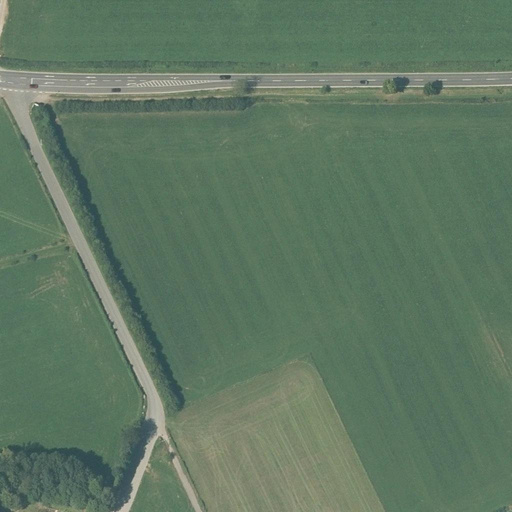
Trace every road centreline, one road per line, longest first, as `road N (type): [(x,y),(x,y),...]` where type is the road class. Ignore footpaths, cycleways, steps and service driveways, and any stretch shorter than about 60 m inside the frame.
road 1 (secondary): [(511,78),(0,78)]
road 2 (track): [(511,91),(11,101)]
